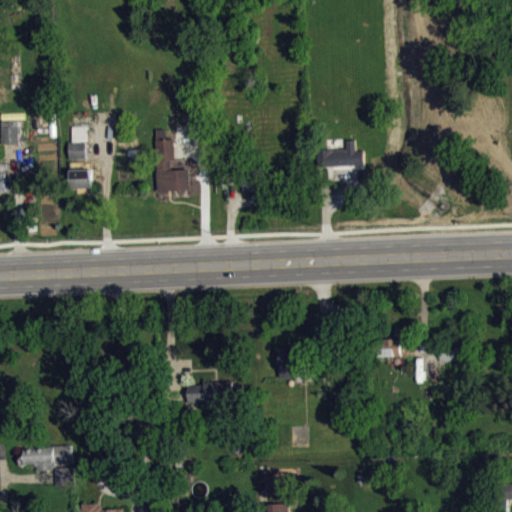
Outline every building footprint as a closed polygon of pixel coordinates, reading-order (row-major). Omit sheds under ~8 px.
[(2,142),(2,112),(16,112),(16,120),(18,120),(18,125),(20,125),(19,142),(2,142)] [(69,158),(69,151),(66,151),(65,143),(69,143),(69,141),(72,141),(72,125),(87,125),(88,141),(86,141),(86,158),(69,158)] [(158,191),(190,188),(190,168),(172,169),(172,159),(175,159),(174,138),(166,138),(165,127),(156,128),(158,191)] [(320,165),(365,163),(364,149),(356,150),(356,138),(347,139),(347,147),(320,148),(320,165)] [(242,189),(241,167),(267,167),(268,175),(293,173),(293,187),(242,189)] [(71,169),(72,187),(76,187),(76,193),(85,192),(86,187),(93,187),(92,169),(71,169)] [(0,191),(7,190),(7,189),(14,189),(13,181),(6,181),(6,172),(1,172),(0,171),(0,191)] [(401,355),(401,337),(369,339),(369,356),(401,355)] [(441,360),(457,359),(456,344),(440,344),(441,360)] [(279,347),(280,376),(324,374),(324,345),(279,347)] [(188,384),(189,402),(204,401),(205,403),(234,403),(233,392),(244,392),(243,383),(233,383),(233,380),(203,381),(203,383),(188,384)] [(148,446),(152,420),(134,418),(130,444),(148,446)] [(71,444),(24,447),(24,454),(20,454),(19,464),(25,464),(25,463),(34,462),(35,465),(37,465),(37,470),(53,469),(53,465),(55,465),(56,485),(74,484),(73,466),(56,467),(56,462),(73,461),(71,444)] [(511,497),(511,483),(500,483),(499,497),(511,497)] [(289,511),(289,501),(268,502),(268,511),(289,511)] [(81,503),(81,511),(123,511),(123,507),(103,508),(102,505),(98,506),(98,502),(81,503)]
